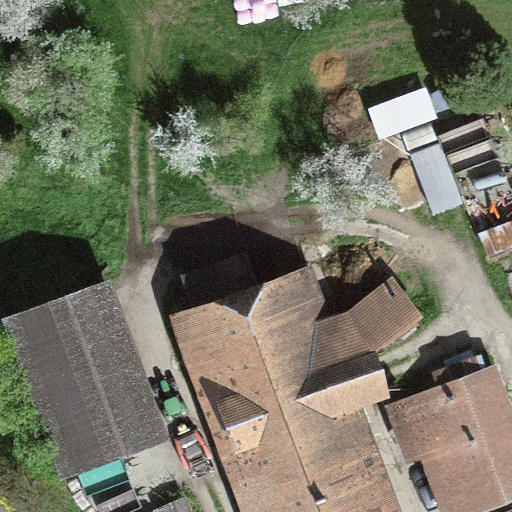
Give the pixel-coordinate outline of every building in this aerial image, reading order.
[(352,318),(364,352),(409,309),(390,274),(352,318)] [(379,393),(364,352),(319,369),(286,278),(198,311),(271,511),(371,511),(334,409),(379,393)] [(61,472),(142,443),(86,289),(5,318),(61,472)] [(511,488),(511,453),(486,380),(401,410),(413,442),(428,437),(453,509),(511,488)] [(157,511),(189,511),(184,498),(156,510),(157,511)]
